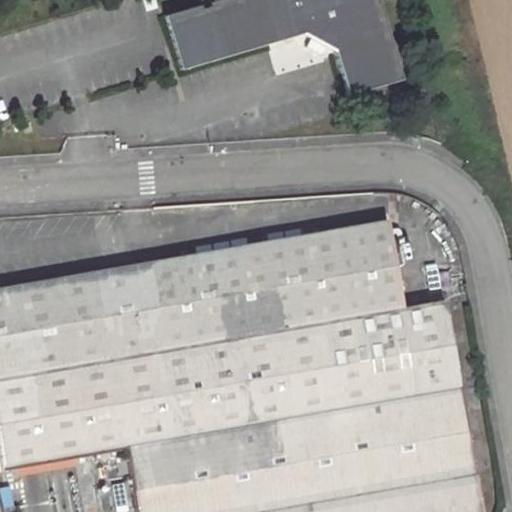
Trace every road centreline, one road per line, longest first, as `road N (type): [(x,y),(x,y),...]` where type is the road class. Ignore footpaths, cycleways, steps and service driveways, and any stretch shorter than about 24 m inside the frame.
road 1 (residential): [(0,185),(393,163),(466,202),(486,241),(511,380)]
road 2 (unknown): [(321,77),(75,131)]
road 3 (unknown): [(75,131),(62,36),(0,54)]
